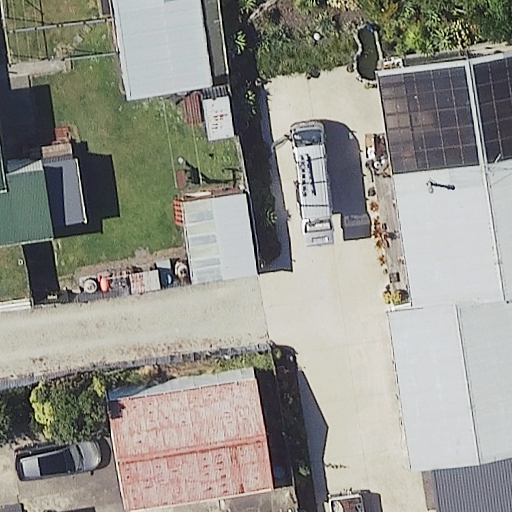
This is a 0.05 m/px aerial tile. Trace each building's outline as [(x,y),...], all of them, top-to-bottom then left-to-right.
[(205,0),(96,0),(107,84),(214,71),(205,0)] [(369,286),(390,456),(414,453),(421,511),(441,511),(511,503),(511,19),(355,39),(374,186),(386,284),(369,286)] [(0,227),(30,223),(20,150),(0,153),(0,227)] [(230,182),(165,190),(175,272),(240,263),(230,182)] [(252,472),(234,363),(94,386),(112,495),(252,472)]
